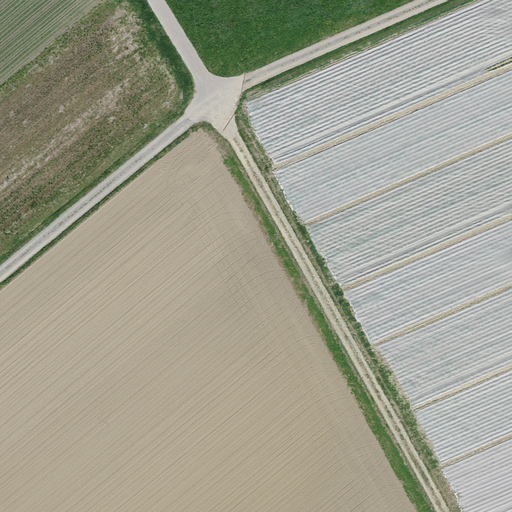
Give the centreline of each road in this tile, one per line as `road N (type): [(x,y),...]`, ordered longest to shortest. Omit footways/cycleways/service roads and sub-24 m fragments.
road 1 (track): [(452,511),(155,0)]
road 2 (track): [(0,274),(216,98),(437,0)]
